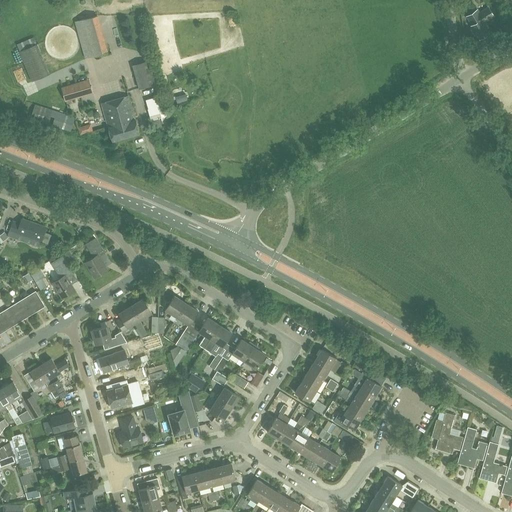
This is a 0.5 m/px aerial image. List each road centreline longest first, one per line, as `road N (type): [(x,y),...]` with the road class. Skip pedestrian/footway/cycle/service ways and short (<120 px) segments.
road 1 (primary): [(228,249),(372,325),(511,414)]
road 2 (primary): [(511,395),(237,236)]
road 3 (residential): [(236,442),(295,345),(173,263),(141,272)]
road 4 (primary): [(237,236),(0,138)]
road 5 (primary): [(0,153),(228,249)]
road 6 (unclassified): [(253,211),(459,78)]
road 7 (residential): [(141,272),(118,236),(0,190)]
road 8 (residential): [(112,473),(69,320)]
road 9 (residential): [(112,473),(236,442)]
road 10 (residential): [(342,503),(236,442)]
